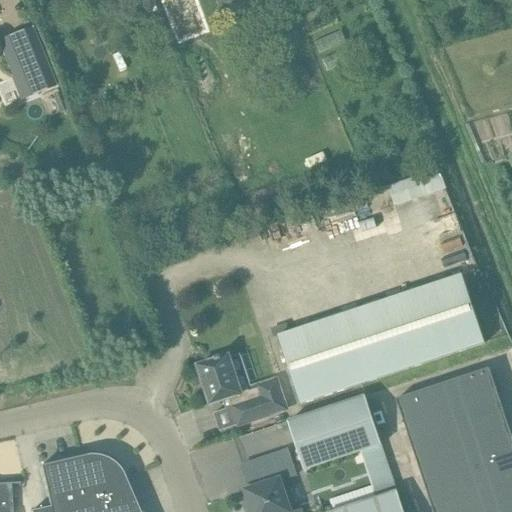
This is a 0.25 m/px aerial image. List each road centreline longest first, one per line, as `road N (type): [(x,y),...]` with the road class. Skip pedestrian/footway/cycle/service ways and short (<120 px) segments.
road 1 (unknown): [(148,417),(177,371),(165,312),(172,285),(206,271),(267,273),(378,248)]
road 2 (unclassified): [(0,423),(117,402),(148,417),(191,511)]
